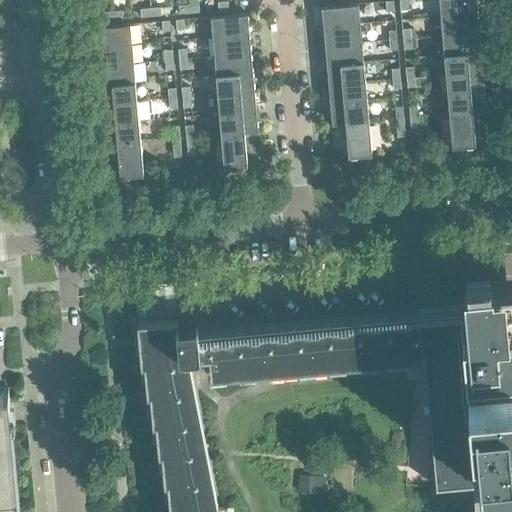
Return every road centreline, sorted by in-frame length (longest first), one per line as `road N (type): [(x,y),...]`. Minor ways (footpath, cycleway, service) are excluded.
road 1 (residential): [(74,511),(58,398),(72,339),(63,242)]
road 2 (residential): [(63,242),(52,134),(31,89),(22,0)]
road 3 (residential): [(63,242),(305,218)]
road 4 (residential): [(305,218),(285,0)]
road 5 (residential): [(305,218),(511,199)]
